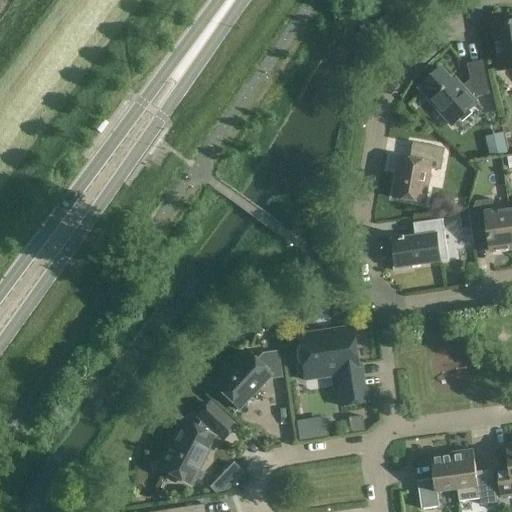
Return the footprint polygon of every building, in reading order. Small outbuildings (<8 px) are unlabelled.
[(511,22),(494,25),(501,71),(511,68),(511,22)] [(419,88),(432,103),(452,126),(477,104),(475,100),(478,98),(491,95),(487,81),(483,61),(467,65),(472,85),(466,90),(463,87),(460,89),(442,68),(419,88)] [(502,133),(485,137),(490,158),(507,154),(502,133)] [(393,198),(413,202),(425,204),(431,169),(441,171),(445,149),(433,147),(413,143),(410,159),(400,157),(393,198)] [(476,202),(473,210),(476,228),(488,227),(491,252),(511,249),(511,228),(509,210),(495,212),(493,200),(476,202)] [(469,212),(459,213),(461,227),(471,226),(469,212)] [(439,251),(447,250),(443,220),(414,224),(415,237),(404,239),(404,237),(399,237),(399,239),(393,240),(395,260),(393,260),(394,271),(409,269),(409,266),(441,262),(439,251)] [(472,239),(459,241),(460,252),(474,251),(472,239)] [(366,403),(362,376),(359,376),(357,366),(361,366),(360,365),(356,366),(350,327),(331,330),(331,334),(319,336),(318,332),(297,335),(304,381),(305,381),(304,375),(338,370),(339,379),(336,380),(340,406),(366,403)] [(255,361),(245,352),(213,386),(238,410),(268,377),(270,379),(280,377),(277,352),(262,354),(255,361)] [(171,443),(158,468),(190,485),(214,438),(211,437),(214,432),(222,439),(233,427),(209,405),(198,417),(202,420),(197,430),(184,423),(173,443),(171,443)] [(361,416),(349,418),(351,433),(364,431),(361,416)] [(511,444),(506,446),(509,467),(497,469),(501,498),(511,495),(511,444)] [(473,450),(452,453),(458,490),(478,487),(476,472),(473,450)] [(458,490),(452,453),(431,456),(435,479),(418,481),(422,509),(440,507),(438,493),(458,490)] [(216,483),(215,488),(216,492),(220,494),(228,492),(230,487),(229,482),(224,481),(216,483)] [(496,489),(479,492),(481,505),(498,503),(496,489)]
